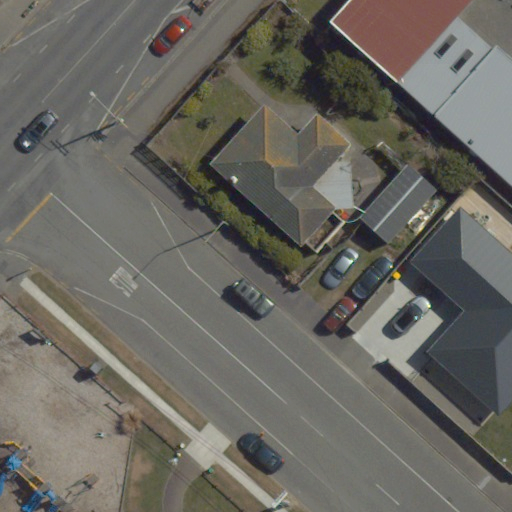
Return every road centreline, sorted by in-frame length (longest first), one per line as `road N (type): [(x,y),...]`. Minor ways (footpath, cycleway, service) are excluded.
road 1 (residential): [(0,150),(412,511)]
road 2 (primary): [(136,0),(0,149)]
